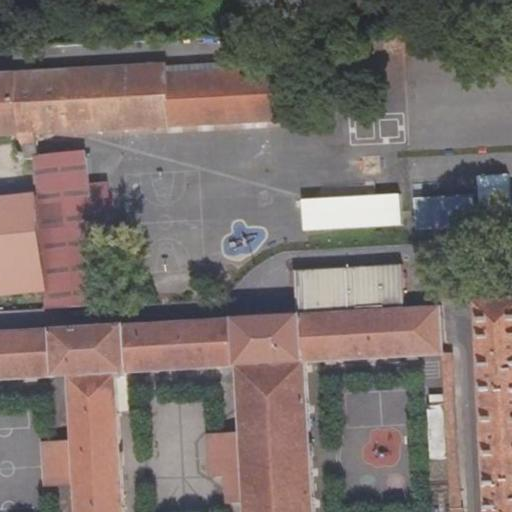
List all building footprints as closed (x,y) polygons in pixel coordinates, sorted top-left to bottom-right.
[(19,158),(33,157),(32,131),(285,119),(283,68),(167,75),(166,64),(16,73),(19,158)] [(16,73),(0,73),(0,132),(14,132),(16,158),(19,158),(16,73)] [(103,183),(87,185),(88,193),(91,229),(108,227),(106,211),(108,210),(106,192),(104,192),(103,183)] [(400,226),(399,195),(303,197),(304,229),(400,226)] [(414,197),(415,231),(475,229),(474,195),(414,197)] [(0,294),(46,291),(38,199),(0,201),(0,294)] [(113,235),(92,237),(94,264),(115,261),(113,235)] [(376,288),(320,292),(321,303),(332,302),(333,313),(415,309),(414,297),(428,296),(427,286),(411,286),(376,288)] [(428,309),(428,296),(414,297),(415,309),(428,309)] [(321,303),(321,314),(333,313),(332,302),(321,303)] [(498,511),(511,511),(511,304),(489,306),(498,511)] [(321,314),(0,332),(0,379),(70,376),(73,443),(43,445),(45,487),(76,486),(77,511),(124,511),(118,373),(239,366),(242,435),(210,435),(212,478),(245,477),(247,511),(316,511),(308,362),(446,354),(443,308),(428,309),(415,309),(333,313),(321,314)] [(455,354),(446,354),(448,398),(452,460),(454,509),(463,509),(455,354)] [(452,460),(448,398),(434,399),(437,460),(452,460)]
